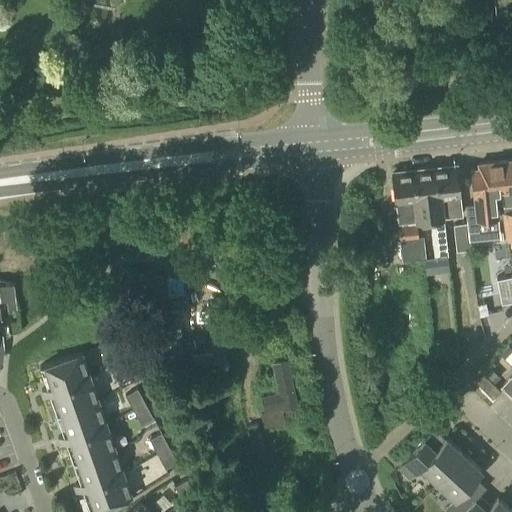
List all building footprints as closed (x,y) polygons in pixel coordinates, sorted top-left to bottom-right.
[(511,159),(498,161),(502,194),(504,212),(501,212),(504,241),(511,240),(511,159)] [(478,168),(470,169),(474,204),(465,205),(467,221),(475,220),(475,221),(499,218),(497,195),(502,194),(498,161),(478,163),(478,168)] [(430,169),(433,196),(437,196),(439,218),(444,216),(457,214),(455,197),(459,197),(456,166),(430,169)] [(430,169),(409,171),(414,219),(430,217),(434,257),(448,255),(444,216),(439,218),(437,196),(433,196),(430,169)] [(409,171),(392,173),(398,221),(414,219),(409,171)] [(456,251),(470,249),(467,222),(453,224),(456,251)] [(418,236),(416,223),(398,226),(402,260),(425,257),(422,236),(418,236)] [(460,273),(459,257),(444,258),(445,274),(460,273)] [(409,272),(410,283),(427,282),(426,271),(409,272)] [(501,303),(511,301),(508,276),(496,278),(501,303)] [(1,286),(0,285),(0,301),(3,301),(6,300),(7,309),(16,308),(13,284),(1,286)] [(461,300),(464,323),(486,320),(483,297),(461,300)] [(171,342),(186,341),(183,305),(168,306),(171,342)] [(211,349),(224,348),(221,320),(208,321),(211,349)] [(109,366),(122,359),(113,344),(101,351),(109,366)] [(511,364),(511,348),(508,345),(500,354),(511,364)] [(42,392),(89,376),(81,352),(39,366),(47,387),(41,389),(42,392)] [(275,388),(259,390),(262,410),(295,404),(287,356),(270,359),(275,388)] [(122,359),(109,366),(117,381),(130,374),(122,359)] [(486,371),(495,381),(499,377),(490,367),(486,371)] [(493,383),(495,381),(486,371),(484,373),(482,372),(474,379),(492,397),(500,389),(493,383)] [(511,372),(511,373),(500,385),(511,396),(511,372)] [(56,414),(98,400),(89,376),(42,392),(43,396),(49,394),(56,414)] [(133,409),(145,403),(137,388),(125,395),(133,409)] [(59,440),(106,424),(98,400),(56,414),(63,435),(58,437),(59,440)] [(145,403),(133,409),(141,424),(153,418),(145,403)] [(73,462),(114,448),(106,424),(59,440),(60,443),(66,441),(73,462)] [(157,453),(169,447),(161,432),(149,438),(157,453)] [(438,481),(464,453),(445,436),(434,448),(427,456),(416,446),(398,465),(409,476),(416,469),(424,476),(428,472),(438,481)] [(169,447),(157,453),(165,468),(177,462),(169,447)] [(75,488),(123,472),(114,448),(73,462),(80,483),(74,485),(75,488)] [(462,511),(467,507),(474,500),(462,489),(481,469),(464,453),(438,481),(455,497),(444,508),(448,511),(462,511)] [(123,472),(75,488),(76,491),(82,489),(90,510),(131,496),(123,472)] [(182,500),(195,493),(187,478),(174,485),(182,500)] [(195,493),(182,500),(188,511),(196,511),(203,508),(195,493)] [(511,511),(511,509),(497,496),(482,511),(473,511),(467,507),(462,511),(511,511)] [(149,511),(140,502),(128,511),(149,511)]
